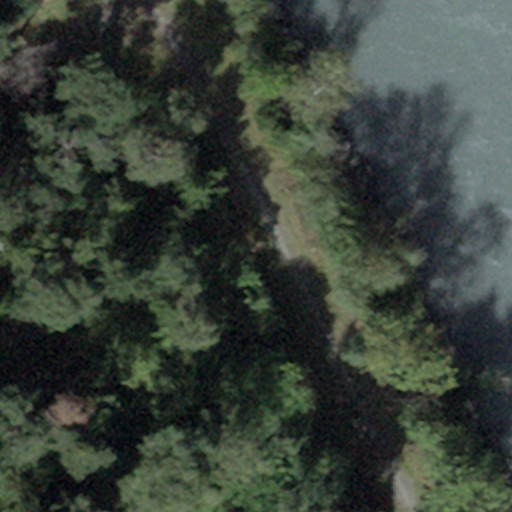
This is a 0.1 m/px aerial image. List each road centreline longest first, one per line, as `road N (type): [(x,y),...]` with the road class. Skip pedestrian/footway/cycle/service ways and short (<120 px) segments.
road 1 (track): [(416,511),(155,0)]
road 2 (track): [(0,66),(151,0)]
